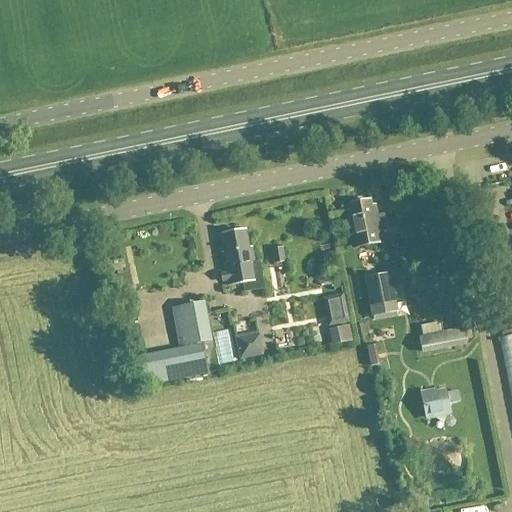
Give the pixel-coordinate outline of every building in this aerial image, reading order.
[(352,204),(346,206),(348,212),(343,213),(351,249),(381,243),(379,231),(385,230),(382,215),(376,216),(374,206),(370,207),(368,201),(363,202),(361,199),(353,200),(352,204)] [(220,254),(226,287),(241,285),(243,293),(263,290),(258,263),(253,264),(250,248),(247,248),(244,230),(220,234),(223,253),(220,254)] [(281,248),(270,250),(273,265),(284,263),(281,248)] [(388,273),(364,278),(369,309),(394,304),(388,273)] [(338,296),(321,300),(327,328),(344,324),(338,296)] [(198,308),(173,312),(179,349),(204,345),(198,308)] [(511,315),(496,319),(500,339),(497,339),(511,413),(511,315)] [(235,337),(239,360),(263,355),(259,333),(235,337)] [(204,376),(198,348),(142,360),(148,388),(204,376)] [(424,418),(448,413),(444,392),(420,398),(424,418)]
